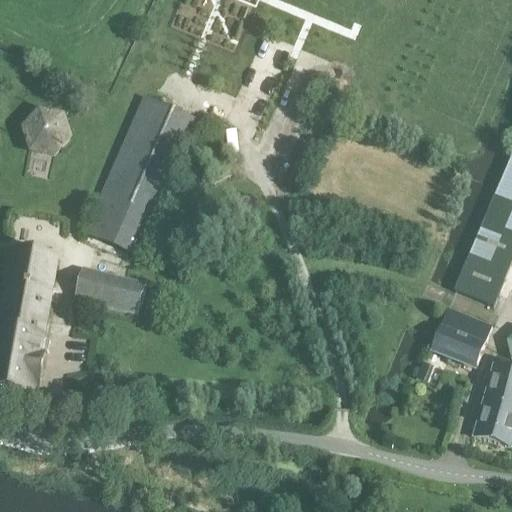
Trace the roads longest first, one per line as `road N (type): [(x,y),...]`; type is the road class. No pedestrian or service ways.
road 1 (unclassified): [(511,484),(245,433),(0,434)]
road 2 (track): [(248,165),(287,231),(339,389),(347,449)]
road 3 (track): [(511,310),(446,474)]
